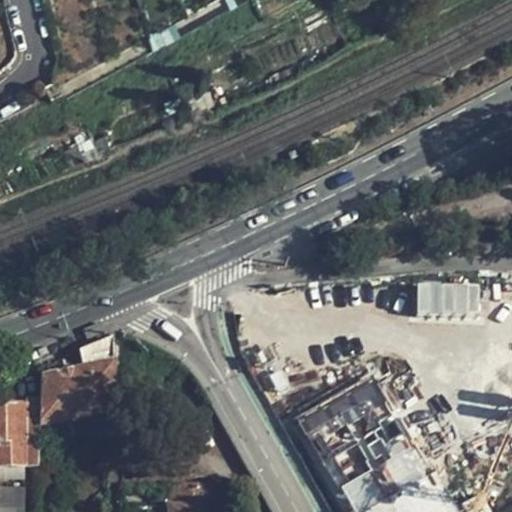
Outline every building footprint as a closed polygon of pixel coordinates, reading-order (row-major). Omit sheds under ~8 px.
[(37,428),(108,413),(110,359),(110,340),(77,353),(80,369),(39,378),(39,391),(38,422),(37,428)] [(378,370),(297,418),(347,511),(511,511),(510,511),(495,511),(486,490),(459,505),(378,370)] [(27,404),(0,404),(0,468),(35,468),(37,428),(38,422),(27,421),(27,404)] [(35,482),(0,482),(0,511),(26,511),(26,501),(35,501),(35,482)] [(181,488),(179,507),(168,506),(168,511),(210,511),(210,488),(181,488)]
